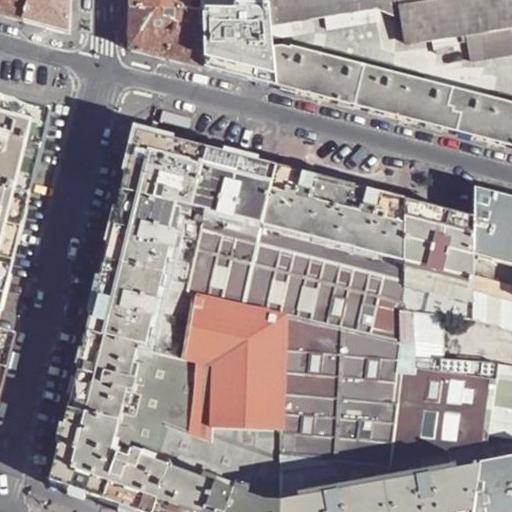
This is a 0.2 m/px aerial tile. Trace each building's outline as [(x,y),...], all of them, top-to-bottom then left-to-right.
[(0,0),(0,15),(15,20),(25,22),(30,0),(0,0)] [(30,0),(25,22),(71,34),(71,22),(71,13),(71,0),(30,0)] [(130,0),(130,2),(130,10),(193,15),(193,0),(130,0)] [(203,0),(193,0),(193,15),(204,16),(204,13),(203,0)] [(203,0),(204,13),(271,30),(271,27),(268,0),(203,0)] [(489,31),(483,0),(268,0),(271,27),(296,22),(326,17),(350,12),(373,8),(375,8),(401,18),(406,44),(433,40),(456,36),(465,34),(489,31)] [(511,0),(483,0),(489,31),(511,26),(511,0)] [(376,21),(373,8),(350,12),(352,25),(376,21)] [(168,61),(204,71),(204,16),(193,15),(130,10),(130,41),(130,51),(168,61)] [(326,17),(328,30),(352,25),(350,12),(326,17)] [(276,89),(273,50),(272,43),(272,40),(271,30),(204,13),(204,16),(204,71),(250,82),(255,84),(276,89)] [(298,35),(296,22),(271,27),(271,30),(272,40),(298,35)] [(511,26),(489,31),(494,57),(511,53),(511,26)] [(494,57),(489,31),(465,34),(466,42),(470,61),(494,57)] [(456,36),(457,43),(466,42),(465,34),(456,36)] [(433,40),(435,54),(458,49),(457,43),(456,36),(433,40)] [(511,106),(503,104),(496,102),(423,83),(320,56),(292,48),(291,51),(283,48),(273,50),(276,89),(301,95),(511,149),(511,106)] [(423,83),(425,76),(322,49),(320,56),(423,83)] [(511,98),(501,95),(503,104),(511,106),(511,98)] [(40,111),(0,100),(0,191),(19,196),(40,111)] [(125,189),(124,196),(178,210),(178,209),(193,212),(208,154),(138,137),(135,147),(125,189)] [(208,154),(193,212),(205,215),(263,230),(277,172),(208,154)] [(405,267),(405,204),(277,172),(263,230),(405,267)] [(0,263),(1,264),(19,196),(0,191),(0,263)] [(511,201),(476,192),(475,223),(474,258),(511,267),(511,201)] [(106,267),(164,282),(175,238),(171,237),(178,210),(124,196),(114,237),(106,267)] [(405,204),(405,267),(474,284),(474,273),(474,258),(475,223),(405,204)] [(147,351),(183,359),(195,297),(186,295),(197,251),(205,215),(193,212),(178,209),(178,210),(171,237),(175,238),(164,282),(147,351)] [(205,215),(197,251),(254,265),(259,244),(263,230),(205,215)] [(405,287),(405,267),(263,230),(259,244),(405,287)] [(195,297),(286,319),(284,405),(282,404),(281,432),(279,505),(295,502),(294,492),(316,488),(317,492),(336,489),(337,494),(365,489),(402,483),(398,463),(425,458),(428,478),(431,477),(484,465),(487,437),(497,366),(419,362),(414,362),(414,359),(415,314),(404,313),(405,287),(259,244),(254,265),(197,251),(186,295),(195,297)] [(164,282),(106,267),(103,280),(91,326),(88,337),(140,349),(147,351),(164,282)] [(442,318),(473,322),(474,293),(474,284),(405,267),(405,287),(404,313),(415,314),(442,318)] [(511,302),(511,283),(474,273),(474,284),(474,293),(511,302)] [(473,322),(511,332),(511,302),(474,293),(473,322)] [(286,319),(195,297),(183,359),(211,366),(209,431),(281,432),(282,404),(284,405),(286,319)] [(442,318),(415,314),(414,359),(444,361),(442,318)] [(69,413),(120,426),(127,399),(133,400),(137,382),(131,380),(140,349),(88,337),(84,355),(80,368),(71,406),(69,413)] [(209,431),(211,366),(183,359),(147,351),(140,349),(131,380),(137,382),(133,400),(127,399),(120,426),(112,456),(124,460),(126,452),(142,458),(141,461),(169,471),(264,506),(279,507),(279,505),(281,432),(209,431)] [(511,367),(497,366),(487,437),(511,440),(511,367)] [(110,506),(125,511),(155,511),(169,471),(141,461),(142,458),(126,452),(124,460),(112,456),(120,426),(69,413),(57,460),(55,468),(68,491),(110,506)] [(437,511),(431,477),(428,478),(425,458),(398,463),(402,483),(365,489),(368,511),(437,511)] [(431,477),(437,511),(511,511),(511,459),(484,465),(431,477)] [(279,511),(279,507),(264,506),(169,471),(155,511),(279,511)] [(340,511),(337,494),(336,489),(317,492),(316,488),(294,492),(295,502),(279,505),(279,507),(279,511),(340,511)] [(368,511),(365,489),(337,494),(340,511),(368,511)]
